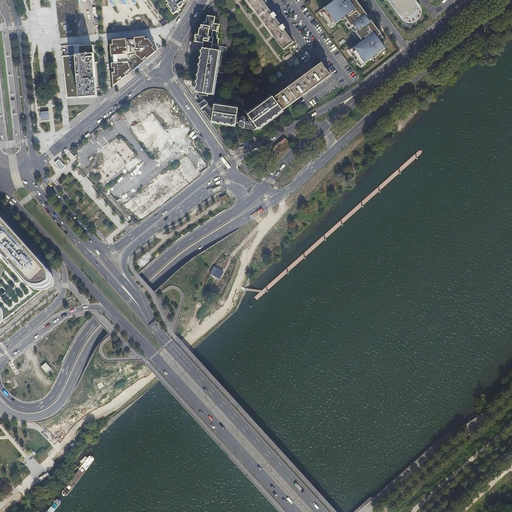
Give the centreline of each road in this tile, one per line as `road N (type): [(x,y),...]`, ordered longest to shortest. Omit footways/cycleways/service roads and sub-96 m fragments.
road 1 (primary): [(0,406),(27,417),(51,411),(104,329),(180,260),(285,193)]
road 2 (primary): [(240,207),(179,246),(90,328),(44,404),(22,407),(0,391)]
road 3 (primary): [(116,314),(295,511)]
road 4 (primary): [(321,511),(161,335)]
road 5 (primary): [(329,153),(511,0)]
road 6 (primary): [(161,335),(123,258),(199,196)]
road 7 (primary): [(35,165),(12,0)]
road 8 (tertiary): [(35,165),(145,74),(161,70)]
road 9 (primary): [(1,361),(65,313),(92,306),(116,314)]
road 10 (primary): [(54,247),(65,275),(61,297),(0,348)]
road 11 (primary): [(206,177),(119,245),(98,249)]
road 12 (primary): [(146,319),(64,226)]
